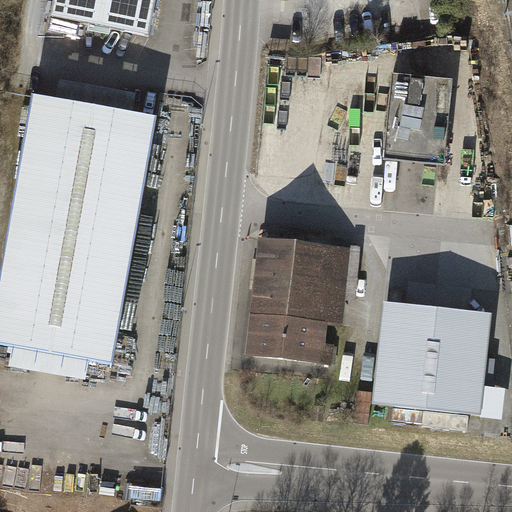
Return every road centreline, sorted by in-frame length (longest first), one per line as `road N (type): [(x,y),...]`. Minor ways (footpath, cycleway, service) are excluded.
road 1 (secondary): [(243,0),(194,462)]
road 2 (tertiary): [(511,487),(194,462)]
